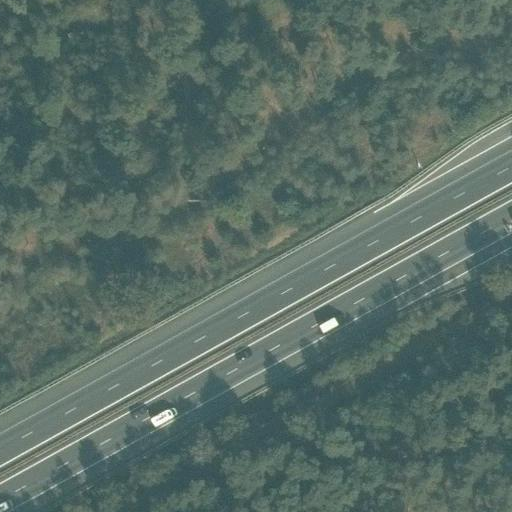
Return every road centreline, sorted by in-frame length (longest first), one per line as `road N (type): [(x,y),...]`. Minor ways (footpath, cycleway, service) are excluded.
road 1 (motorway): [(0,501),(511,217)]
road 2 (motorway): [(511,166),(0,449)]
road 3 (track): [(123,511),(511,295)]
